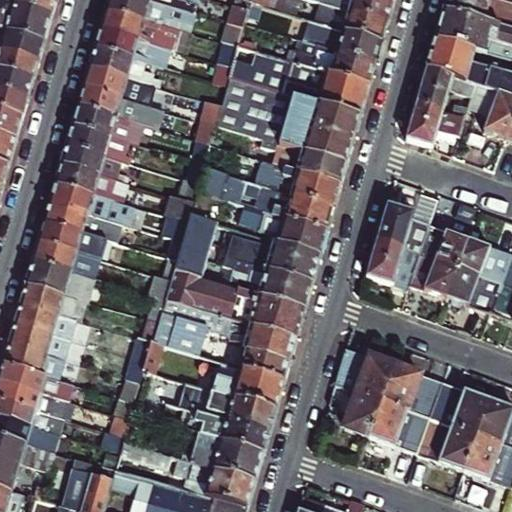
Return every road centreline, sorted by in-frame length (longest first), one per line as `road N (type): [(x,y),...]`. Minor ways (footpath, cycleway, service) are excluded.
road 1 (residential): [(0,278),(82,0)]
road 2 (residential): [(511,372),(334,309)]
road 3 (residential): [(378,153),(334,309)]
road 4 (residential): [(423,0),(378,153)]
road 5 (residential): [(334,309),(290,462)]
road 6 (residential): [(290,462),(429,511)]
road 7 (residential): [(511,201),(378,153)]
